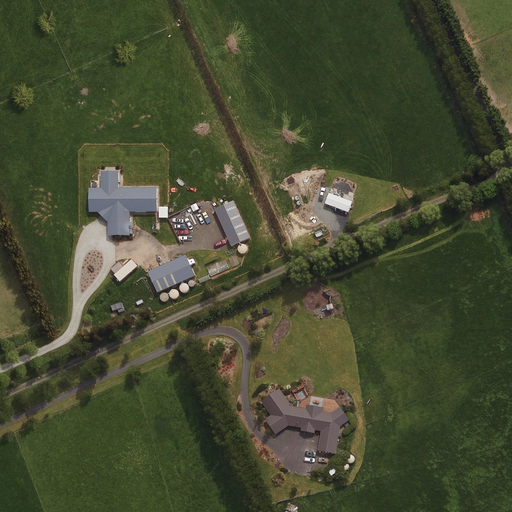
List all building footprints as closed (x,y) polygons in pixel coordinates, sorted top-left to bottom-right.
[(120,171),(102,171),(102,188),(90,188),(90,212),(99,211),(109,221),(109,235),(131,235),(131,211),(158,211),(158,187),(120,187),(120,171)] [(169,206),(160,207),(160,217),(169,217),(169,206)] [(196,275),(187,255),(149,271),(158,292),(196,275)] [(208,271),(211,277),(229,269),(227,263),(208,271)] [(188,281),(159,294),(164,304),(192,291),(188,281)] [(322,411),(323,407),(307,404),(306,409),(292,406),(280,389),(263,401),(272,415),(266,419),(276,433),(289,425),(302,427),(301,430),(316,433),(316,429),(322,430),(318,450),(336,453),(341,427),(350,420),(342,407),(332,413),(322,411)]
